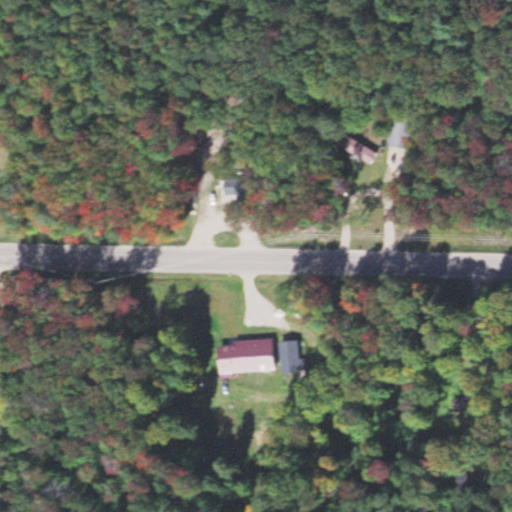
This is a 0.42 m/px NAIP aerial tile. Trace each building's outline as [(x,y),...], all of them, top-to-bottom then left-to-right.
[(373,164),(381,153),(341,127),(333,139),(373,164)] [(385,185),(405,187),(410,136),(390,135),(385,185)] [(264,177),(225,177),(225,198),(264,198),(264,177)] [(223,372),(278,370),(277,339),(222,341),(223,372)] [(302,340),(283,340),(283,370),(302,370),(302,340)]
